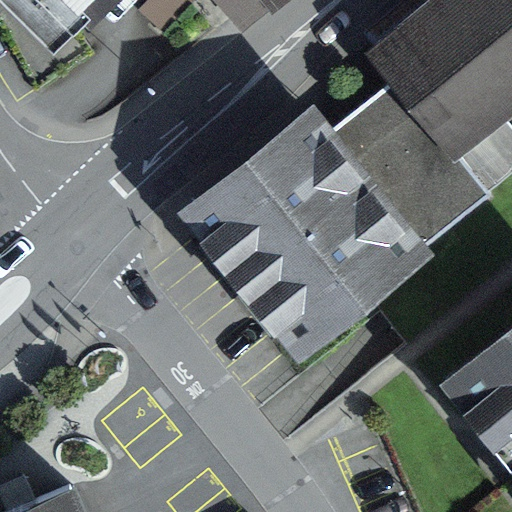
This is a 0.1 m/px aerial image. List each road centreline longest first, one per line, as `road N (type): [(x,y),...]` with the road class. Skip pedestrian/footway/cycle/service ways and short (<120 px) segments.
road 1 (residential): [(68,232),(304,511)]
road 2 (primary): [(346,0),(68,232)]
